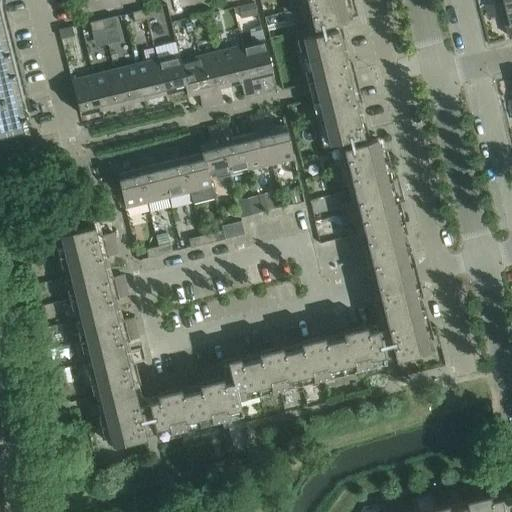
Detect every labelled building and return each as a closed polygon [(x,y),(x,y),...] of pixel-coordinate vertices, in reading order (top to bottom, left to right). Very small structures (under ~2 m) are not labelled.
[(0,0),(0,152),(31,144),(0,17),(0,0)] [(138,405),(93,225),(59,233),(112,446),(146,437),(145,434),(154,431),(155,435),(156,435),(241,414),(238,398),(385,362),(384,358),(393,356),(394,359),(428,351),(412,286),(409,274),(393,209),(398,208),(394,194),(390,196),(383,168),(388,166),(384,153),(379,154),(376,139),(364,141),(343,58),(335,23),(346,20),(343,5),(347,4),(346,0),(305,0),(314,34),(302,37),(329,144),(340,141),(375,283),(386,328),(377,330),(377,328),(227,365),(231,381),(223,382),(219,383),(147,401),(148,403),(138,405)] [(302,7),(300,0),(288,0),(291,10),(302,7)] [(511,0),(487,7),(489,18),(505,14),(508,26),(508,25),(511,38),(511,37),(511,0)] [(254,2),(239,6),(242,18),(257,14),(254,2)] [(156,7),(144,10),(146,18),(158,15),(156,7)] [(293,20),(305,17),(302,7),(291,10),(293,20)] [(146,18),(144,10),(132,12),(134,21),(146,18)] [(114,17),(101,20),(104,28),(116,26),(114,17)] [(104,28),(101,20),(89,23),(91,31),(104,28)] [(58,30),(60,39),(73,36),(71,27),(58,30)] [(264,40),(242,45),(254,94),(264,92),(261,77),(272,74),(264,40)] [(242,45),(221,50),(229,84),(240,82),(243,97),(254,94),(242,45)] [(221,50),(200,56),(212,105),(222,102),(219,87),(229,84),(221,50)] [(178,54),(156,59),(164,93),(184,88),(185,88),(179,61),(180,61),(178,54)] [(200,56),(180,61),(179,61),(185,88),(184,88),(186,95),(198,92),(202,107),(212,105),(200,56)] [(156,59),(135,64),(143,98),(164,93),(156,59)] [(135,64),(114,69),(122,103),(143,98),(135,64)] [(114,69),(93,75),(101,109),(122,103),(114,69)] [(101,109),(93,75),(71,80),(79,114),(101,109)] [(39,106),(28,109),(29,115),(41,112),(39,106)] [(270,112),(259,115),(271,164),(293,159),(285,125),(273,128),(270,112)] [(253,133),(242,136),(250,169),(271,164),(259,115),(249,118),(253,133)] [(228,123),(217,125),(229,175),(250,169),(242,136),(231,138),(228,123)] [(199,146),(201,153),(202,153),(209,180),(210,180),(229,175),(217,125),(207,128),(211,143),(199,146)] [(202,153),(201,153),(181,158),(189,192),(190,192),(192,204),(214,198),(210,180),(209,180),(202,153)] [(181,158),(160,163),(168,197),(189,192),(181,158)] [(328,163),(331,173),(341,171),(338,160),(340,160),(328,163)] [(70,161),(57,164),(61,178),(73,175),(70,161)] [(160,163),(138,169),(147,203),(168,197),(160,163)] [(147,203),(138,169),(116,174),(125,208),(147,203)] [(334,184),(343,181),(341,171),(331,173),(334,184)] [(297,189),(289,191),(292,204),(300,202),(297,189)] [(270,193),(258,195),(262,212),(274,209),(270,193)] [(256,196),(236,201),(240,217),(261,212),(256,196)] [(348,202),(339,205),(341,215),(351,213),(348,202)] [(344,226),(354,223),(351,213),(341,215),(344,226)] [(241,221),(222,226),(225,239),(228,239),(245,234),(241,221)] [(103,235),(106,245),(116,243),(113,232),(102,235),(103,235)] [(212,233),(200,236),(202,245),(214,242),(212,233)] [(202,245),(200,236),(188,239),(190,248),(202,245)] [(106,245),(108,256),(118,253),(116,243),(106,245)] [(170,243),(158,246),(160,255),(172,252),(170,243)] [(146,249),(148,258),(160,255),(158,246),(146,249)] [(112,277),(113,277),(116,287),(126,285),(123,274),(112,277)] [(118,297),(128,295),(126,285),(116,287),(118,297)] [(122,320),(124,319),(126,330),(136,327),(134,317),(122,320)] [(126,330),(129,340),(139,338),(136,327),(126,330)] [(441,511),(511,511),(511,494),(485,501),(484,496),(473,499),(461,502),(462,507),(441,511)]
